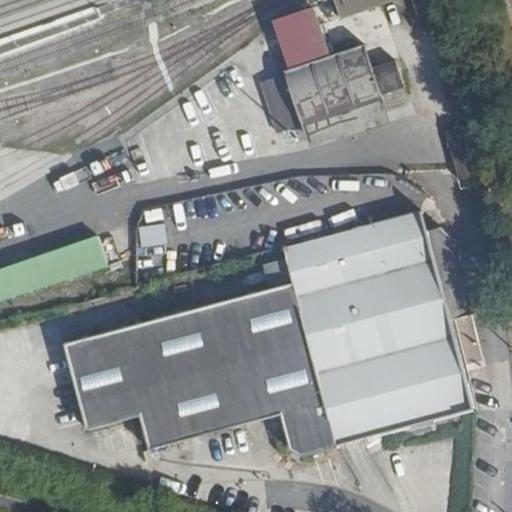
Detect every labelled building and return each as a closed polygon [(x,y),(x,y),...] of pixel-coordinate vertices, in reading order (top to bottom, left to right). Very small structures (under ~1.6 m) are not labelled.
[(331,0),(337,18),(394,0),(331,0)] [(408,94),(396,60),(373,67),(364,39),(285,65),(307,127),(408,94)] [(451,177),(471,175),(465,125),(446,127),(451,177)] [(478,408),(454,320),(479,313),(458,243),(442,228),(430,232),(425,212),(287,248),(296,281),(340,447),(478,408)] [(138,248),(165,245),(163,223),(136,225),(138,248)] [(0,265),(0,298),(104,267),(95,236),(0,265)] [(340,447),(296,281),(66,343),(91,435),(146,421),(155,455),(285,419),(294,450),(305,457),(340,447)]
